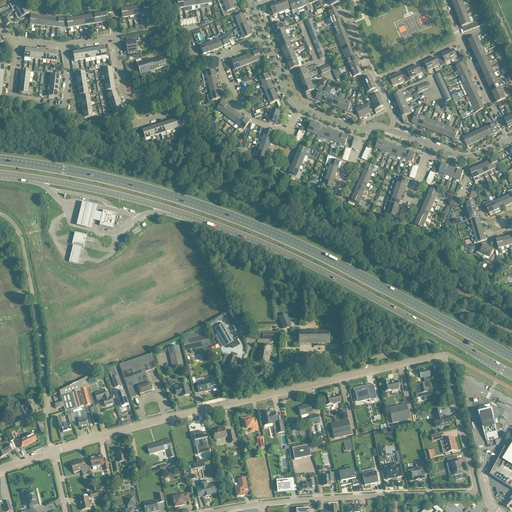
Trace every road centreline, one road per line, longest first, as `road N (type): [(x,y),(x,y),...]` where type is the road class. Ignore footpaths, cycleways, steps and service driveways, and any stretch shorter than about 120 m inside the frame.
road 1 (primary): [(0,173),(82,186),(212,223),(294,257),(511,373)]
road 2 (primary): [(511,357),(251,225),(133,185),(0,160)]
road 3 (unclassified): [(262,504),(470,495),(475,487),(443,357)]
road 4 (unclassified): [(51,452),(342,378)]
road 5 (unclassified): [(51,452),(21,239),(0,214)]
road 6 (residential): [(296,108),(286,131),(255,122),(240,109),(217,58)]
